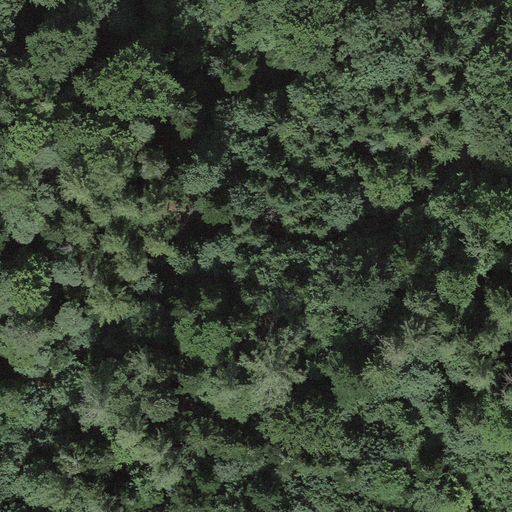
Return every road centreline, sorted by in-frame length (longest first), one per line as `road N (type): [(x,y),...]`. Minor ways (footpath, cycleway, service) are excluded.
road 1 (track): [(0,507),(79,367),(136,320),(268,262),(380,239),(428,218),(455,189),(466,162),(483,44),(503,0)]
road 2 (track): [(92,0),(117,19),(167,26),(221,52)]
